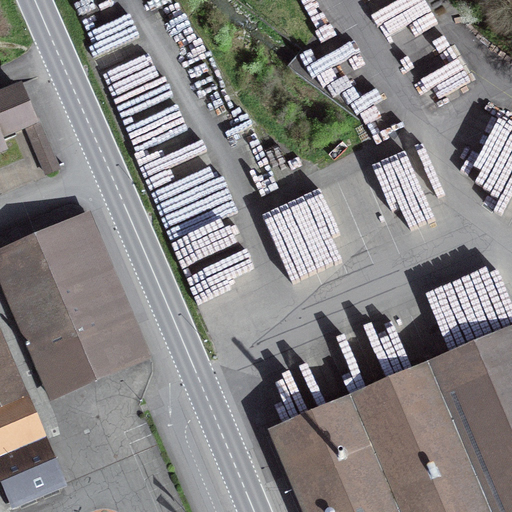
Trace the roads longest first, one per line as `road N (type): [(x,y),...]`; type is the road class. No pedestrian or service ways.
road 1 (secondary): [(254,511),(107,168)]
road 2 (secondary): [(107,168),(32,0)]
